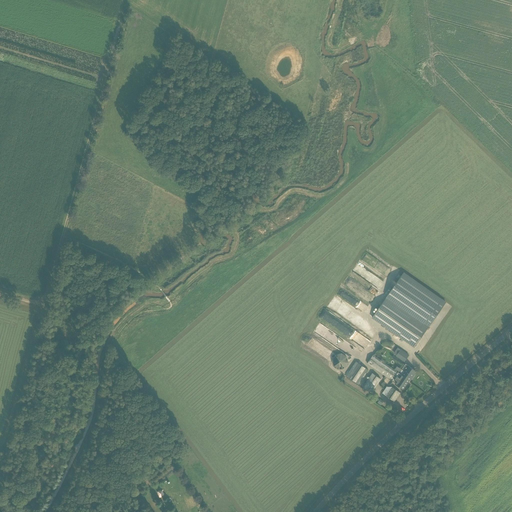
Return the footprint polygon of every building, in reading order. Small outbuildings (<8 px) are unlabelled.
[(362,259),(378,270),(382,264),(366,253),(362,259)] [(403,273),(387,297),(429,326),(446,303),(434,295),(403,273)] [(372,317),(414,347),(428,327),(387,298),(386,297),(372,317)] [(396,356),(404,362),(409,355),(400,349),(396,356)] [(332,362),(333,364),(334,366),(336,368),(338,369),(340,369),(343,369),(345,368),(346,366),(347,364),(348,361),(347,359),(346,357),(344,355),(342,354),(340,354),(337,354),(335,356),(334,357),(333,359),(332,362)] [(415,374),(414,373),(415,372),(416,371),(412,368),(409,366),(406,364),(402,370),(397,366),(395,370),(373,355),(367,364),(377,370),(392,381),(394,379),(398,381),(395,384),(403,390),(409,380),(410,381),(414,376),(415,374)] [(346,376),(359,384),(368,370),(356,362),(346,376)] [(381,379),(372,373),(369,378),(377,384),(381,379)] [(386,396),(390,399),(394,402),(400,393),(392,387),(386,396)]
